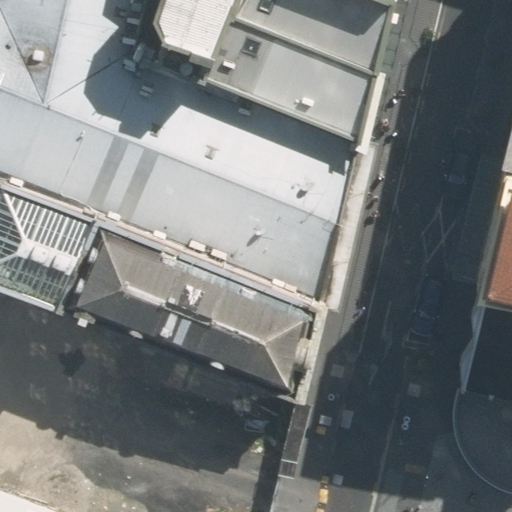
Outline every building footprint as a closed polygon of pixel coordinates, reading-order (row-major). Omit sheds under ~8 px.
[(150,0),(0,0),(0,168),(317,290),(365,137),(141,52),(150,0)] [(391,0),(150,0),(141,52),(365,137),(391,0)] [(317,290),(0,168),(0,281),(287,379),(317,290)] [(511,175),(493,274),(507,277),(511,278),(511,175)] [(511,278),(507,277),(487,382),(484,412),(483,434),(494,455),(504,465),(511,470),(511,278)] [(70,511),(0,486),(0,511),(70,511)]
